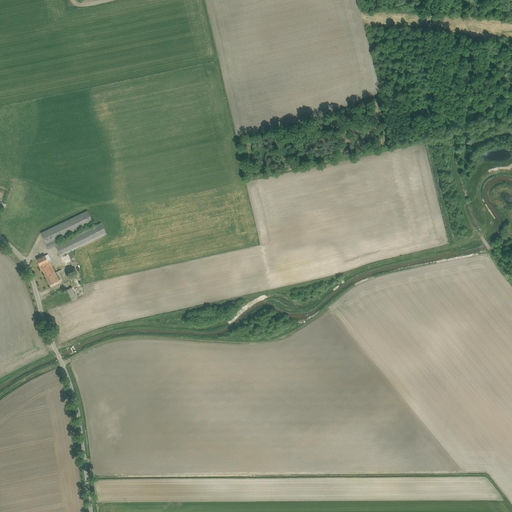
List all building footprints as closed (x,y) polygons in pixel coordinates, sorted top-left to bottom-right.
[(60,241),(58,238),(93,222),(88,211),(41,233),(48,249),(55,245),(60,256),(106,234),(101,223),(56,244),(58,243),(58,242),(60,241)] [(51,264),(49,260),(51,260),(48,254),(37,259),(41,269),(51,264)] [(61,257),(65,267),(68,265),(67,263),(71,261),(68,254),(61,257)] [(51,264),(41,269),(49,285),(59,280),(51,264)] [(81,275),(77,277),(69,281),(72,287),(67,290),(72,300),(85,294),(80,283),(79,280),(83,279),(81,275)] [(24,355),(27,361),(41,354),(38,347),(24,355)]
